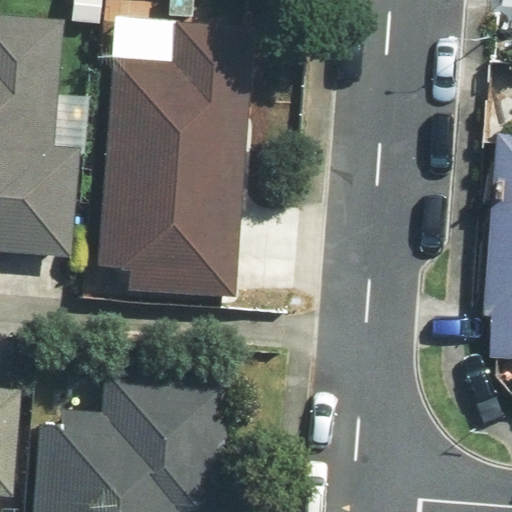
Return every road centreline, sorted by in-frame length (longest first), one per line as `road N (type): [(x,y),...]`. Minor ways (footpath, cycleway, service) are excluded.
road 1 (residential): [(352,494),(392,0)]
road 2 (residential): [(511,506),(352,494)]
